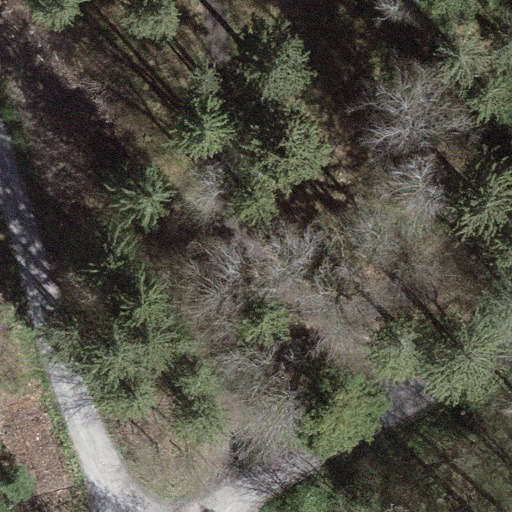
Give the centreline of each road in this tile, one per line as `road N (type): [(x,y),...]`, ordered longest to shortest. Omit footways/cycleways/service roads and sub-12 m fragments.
road 1 (track): [(0,166),(109,511)]
road 2 (track): [(511,351),(210,511)]
